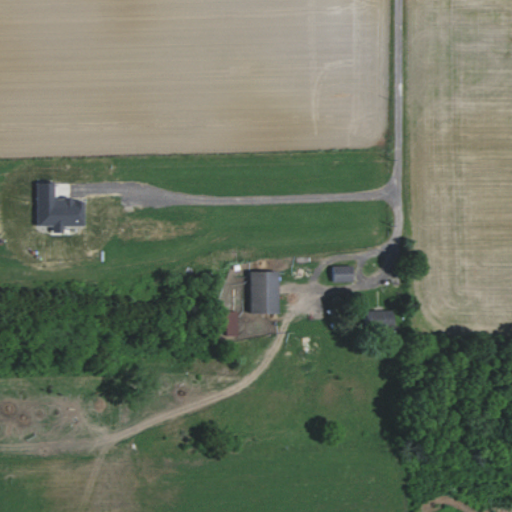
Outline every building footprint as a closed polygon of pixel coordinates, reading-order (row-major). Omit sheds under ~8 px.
[(48,199),(48,181),(30,182),(30,225),(46,225),(46,232),(56,232),(56,226),(77,226),(77,198),(48,199)] [(346,264),(325,265),(326,282),(346,281),(346,264)] [(242,312),(270,313),(271,271),(242,271),(242,312)] [(384,309),(357,310),(358,327),(384,327),(384,309)] [(219,335),(230,335),(231,311),(220,310),(219,335)]
